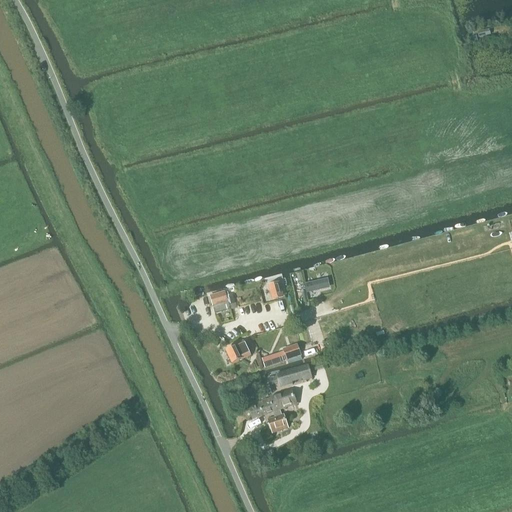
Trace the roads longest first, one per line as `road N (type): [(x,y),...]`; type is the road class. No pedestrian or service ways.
road 1 (unclassified): [(250,511),(15,0)]
road 2 (track): [(207,511),(0,69)]
